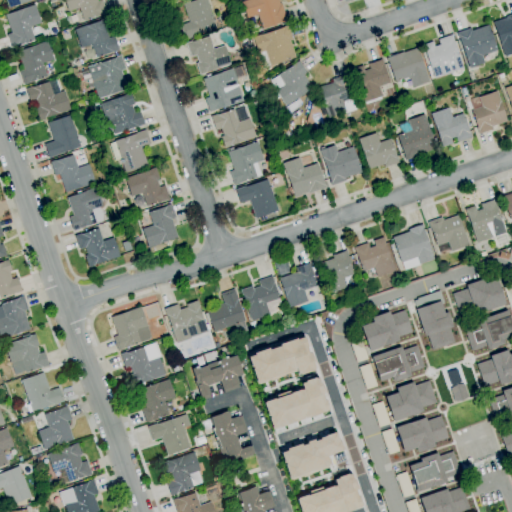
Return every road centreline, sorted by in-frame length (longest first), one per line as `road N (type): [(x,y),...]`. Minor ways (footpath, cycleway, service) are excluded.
road 1 (residential): [(511,157),(63,304)]
road 2 (tertiary): [(0,122),(139,511)]
road 3 (residential): [(134,0),(222,257)]
road 4 (residential): [(313,0),(328,44),(452,0)]
